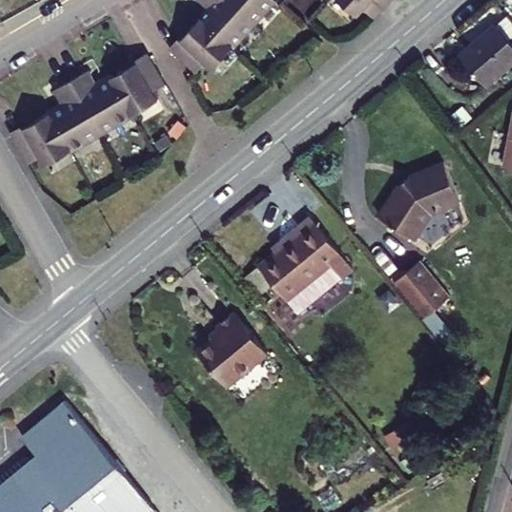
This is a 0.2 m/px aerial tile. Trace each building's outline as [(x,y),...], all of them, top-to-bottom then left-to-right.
[(221,0),(189,39),(214,63),(224,51),(233,58),(282,0),(221,0)] [(511,21),(478,51),(502,82),(511,73),(511,21)] [(63,103),(13,132),(31,162),(42,155),(48,164),(160,98),(155,88),(167,82),(150,53),(99,81),(89,65),(54,87),(63,103)] [(452,203),(480,191),(463,152),(430,166),(419,176),(399,207),(435,230),(452,203)] [(452,203),(435,230),(450,239),(464,216),(487,207),(480,191),(452,203)] [(271,258),(310,306),(364,262),(322,210),(304,224),(307,228),(271,258)] [(435,250),(410,271),(439,307),(464,286),(435,250)] [(213,339),(242,375),(283,342),(250,300),(232,315),(236,320),(213,339)] [(52,440),(0,481),(0,511),(147,511),(169,494),(82,385),(37,421),(52,440)] [(344,497),(388,467),(377,451),(333,481),(344,497)]
